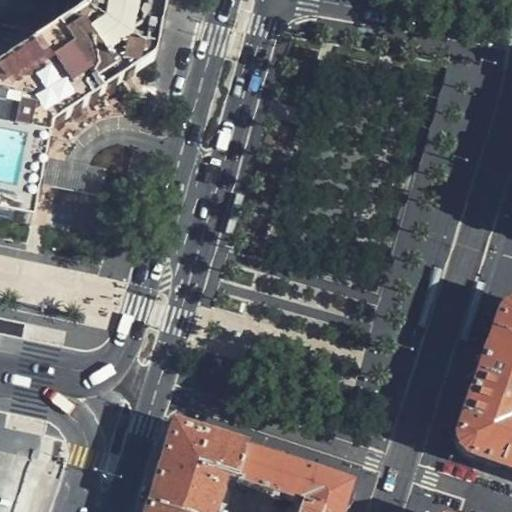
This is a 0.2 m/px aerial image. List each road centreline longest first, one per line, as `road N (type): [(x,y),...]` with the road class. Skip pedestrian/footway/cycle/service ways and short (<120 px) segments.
road 1 (primary): [(222,0),(135,308),(108,362),(47,379)]
road 2 (primary): [(154,394),(262,26)]
road 3 (residential): [(154,394),(511,507)]
road 4 (primary): [(49,511),(54,356),(41,249)]
road 5 (primary): [(41,249),(96,0)]
road 6 (tertiary): [(317,0),(511,32)]
road 7 (primary): [(80,511),(84,433),(47,379)]
road 8 (primary): [(0,374),(41,249)]
road 9 (primary): [(107,511),(154,394)]
